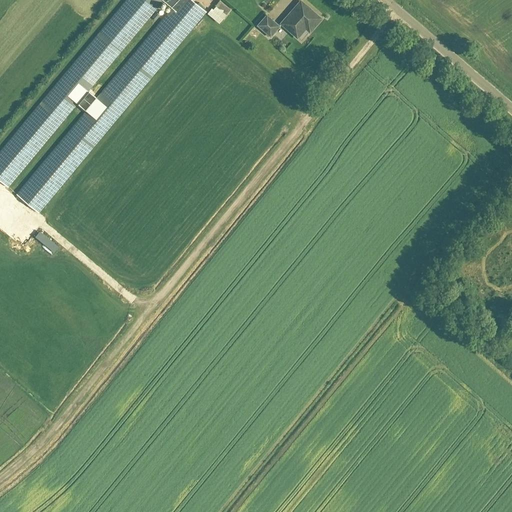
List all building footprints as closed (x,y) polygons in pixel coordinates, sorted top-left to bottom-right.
[(126,0),(0,152),(0,180),(8,187),(163,1),(172,9),(17,195),(38,213),(205,13),(190,0),(126,0)] [(321,19),(301,2),(281,24),(297,38),(309,24),(313,28),(321,19)] [(217,5),(210,14),(222,24),(229,15),(217,5)] [(257,26),(270,37),(279,27),(266,15),(257,26)] [(8,235),(31,244),(39,227),(35,225),(32,232),(20,227),(23,221),(15,218),(8,235)]
